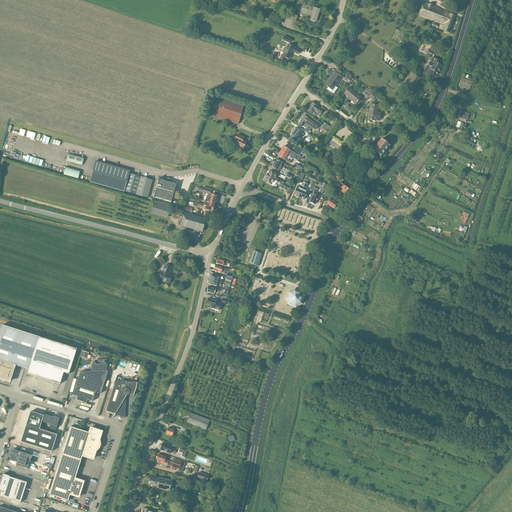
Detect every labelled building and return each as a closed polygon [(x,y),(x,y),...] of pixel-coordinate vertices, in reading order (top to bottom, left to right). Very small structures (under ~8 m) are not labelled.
[(455,16),(424,1),(418,14),(443,23),(441,29),(448,32),(455,16)] [(296,2),(295,7),(299,8),(298,10),(301,11),(301,10),(304,11),(304,10),(312,13),(312,15),(310,20),(312,20),(316,22),(320,10),(314,8),(296,2)] [(288,20),(295,23),(297,16),(290,14),(288,20)] [(281,55),(280,59),(281,60),(284,61),(286,57),(289,59),(291,53),(292,53),(293,52),(298,54),(300,51),(295,48),(295,47),(289,44),(287,49),(285,48),(283,52),(285,53),(283,56),(281,55)] [(429,50),(428,50),(426,53),(433,57),(435,53),(432,52),(433,50),(430,49),(429,50)] [(432,67),(428,73),(435,77),(441,65),(439,64),(440,62),(432,57),(428,65),(432,67)] [(334,72),(325,85),(332,90),(335,92),(337,88),(335,86),(342,77),(344,74),(337,69),(335,72),(334,72)] [(403,87),(404,88),(413,93),(423,79),(412,73),(403,87)] [(355,104),(362,97),(350,87),(344,94),(350,99),(355,104)] [(214,117),(238,125),(244,105),(220,98),(214,117)] [(312,104),(307,111),(311,114),(315,117),(317,113),(320,115),(323,111),(317,107),(317,106),(312,103),(312,104)] [(377,112),(378,110),(378,105),(370,104),(368,119),(376,121),(376,120),(379,121),(381,113),(377,112)] [(462,111),(460,118),(468,120),(470,113),(462,111)] [(308,118),(304,115),(299,124),(303,126),(307,129),(309,125),(315,130),(318,125),(308,118)] [(324,123),(322,125),(328,129),(331,132),(338,122),(336,121),(331,128),(324,123)] [(304,134),(301,133),(302,132),(296,128),(290,136),(296,140),(299,136),(301,138),(304,134)] [(346,136),(337,130),(333,136),(342,142),(346,136)] [(30,131),(28,137),(58,145),(60,140),(44,136),(44,135),(30,131)] [(234,144),(236,144),(236,145),(243,148),(246,142),(242,140),(244,138),(237,134),(235,139),(233,140),(234,144)] [(372,142),(366,150),(366,151),(369,153),(373,149),(373,150),(381,156),(389,145),(381,139),(376,145),(374,143),(374,144),(372,142)] [(293,149),(301,154),(304,150),(295,145),(293,149)] [(298,155),(291,151),(283,146),(280,151),(288,155),(289,153),(296,157),(298,155)] [(25,151),(22,161),(46,167),(56,170),(58,164),(54,163),(55,160),(49,158),(48,161),(36,158),(37,151),(29,149),(28,152),(25,151)] [(291,161),(286,158),(288,155),(280,151),(278,156),(285,160),(290,163),(291,161)] [(66,161),(82,165),(84,158),(68,153),(66,161)] [(272,166),(279,170),(281,168),(283,169),(286,171),(287,168),(286,167),(287,165),(283,163),(276,159),(275,161),(274,161),(272,166)] [(124,192),(124,191),(129,173),(130,171),(96,161),(89,182),(124,192)] [(78,179),(80,171),(65,167),(63,175),(78,179)] [(269,170),(267,175),(280,183),(281,181),(275,178),(277,175),(269,170)] [(129,173),(124,191),(147,198),(153,180),(129,173)] [(267,175),(264,180),(271,185),(273,182),(275,183),(278,185),(280,183),(267,175)] [(154,198),(154,197),(171,201),(171,203),(177,183),(176,184),(170,182),(171,180),(166,179),(165,181),(159,179),(160,178),(154,198)] [(351,185),(344,180),(339,186),(343,189),(341,191),(344,194),(351,185)] [(303,182),(301,186),(300,188),(297,186),(293,195),(299,197),(305,183),(303,182)] [(308,184),(305,183),(299,197),(304,200),(308,191),(305,190),(306,188),(308,184)] [(311,191),(313,192),(311,195),(312,195),(309,202),(315,204),(318,197),(315,195),(316,192),(317,189),(313,187),(311,191)] [(212,203),(215,203),(217,196),(211,194),(210,197),(206,196),(205,200),(212,202),(212,203)] [(328,205),(333,209),(337,203),(331,198),(328,202),(327,201),(325,204),(328,206),(328,205)] [(194,201),(193,205),(212,211),(213,210),(214,210),(215,207),(214,207),(215,204),(215,203),(212,203),(212,202),(205,200),(204,204),(199,203),(194,201)] [(167,218),(170,207),(154,202),(150,214),(167,218)] [(184,213),(181,226),(202,232),(206,219),(184,213)] [(259,253),(253,251),(250,263),(258,266),(262,254),(259,253)] [(216,263),(215,265),(222,267),(223,266),(224,266),(226,266),(227,264),(227,262),(224,261),(224,260),(218,258),(216,263)] [(161,276),(160,276),(159,278),(160,279),(159,280),(169,283),(172,276),(168,275),(171,267),(165,265),(162,273),(162,272),(161,276)] [(215,265),(214,270),(221,272),(225,274),(226,269),(222,268),(222,267),(215,265)] [(222,280),(218,279),(219,276),(211,274),(210,279),(222,282),(222,280)] [(295,290),(289,293),(287,298),(290,303),(295,306),(300,303),(302,298),(300,292),(295,290)] [(208,298),(206,304),(212,306),(211,308),(220,310),(222,303),(217,302),(217,301),(208,298)] [(251,309),(248,321),(252,322),(253,320),(261,322),(264,312),(251,309)] [(0,378),(2,379),(2,378),(3,378),(11,381),(11,380),(16,365),(25,368),(29,369),(27,374),(60,384),(64,372),(69,373),(77,349),(72,347),(39,337),(2,325),(0,331),(0,378)] [(102,389),(108,371),(106,371),(106,367),(107,367),(107,366),(107,365),(106,365),(106,364),(106,363),(105,363),(105,362),(104,361),(107,359),(106,359),(99,359),(98,359),(97,360),(96,360),(95,360),(95,361),(94,361),(94,362),(93,361),(93,362),(92,363),(92,364),(92,365),(91,366),(91,367),(92,371),(80,372),(77,381),(102,389)] [(136,383),(136,382),(115,381),(117,376),(111,394),(125,399),(128,393),(132,396),(132,394),(133,393),(134,392),(134,390),(135,389),(135,388),(136,386),(136,385),(136,383)] [(100,394),(102,389),(77,381),(73,395),(77,397),(77,399),(87,402),(87,400),(92,402),(95,392),(100,394)] [(126,399),(125,399),(111,394),(105,411),(116,415),(124,417),(126,399)] [(57,435),(39,429),(43,417),(44,418),(43,422),(51,425),(49,431),(54,433),(56,426),(57,427),(57,426),(60,418),(53,416),(53,417),(45,414),(45,415),(44,416),(30,411),(21,442),(52,452),(57,435)] [(176,411),(172,420),(178,423),(182,414),(176,411)] [(187,422),(205,430),(209,420),(190,413),(187,422)] [(98,442),(98,441),(99,440),(102,433),(101,431),(91,428),(89,433),(70,427),(61,455),(81,461),(82,456),(92,459),(93,458),(96,450),(95,449),(96,449),(96,448),(97,448),(97,447),(98,447),(98,446),(98,445),(99,444),(98,443),(98,442)] [(168,428),(166,434),(172,436),(175,428),(172,427),(171,429),(168,428)] [(174,449),(175,446),(172,445),(171,446),(162,443),(160,450),(170,453),(172,449),(174,449)] [(187,450),(179,447),(178,451),(178,452),(182,453),(181,456),(184,457),(186,453),(187,450)] [(8,464),(16,466),(16,465),(28,469),(27,471),(45,477),(50,462),(13,450),(8,463),(8,464)] [(71,492),(77,494),(79,495),(84,481),(75,479),(81,461),(61,455),(48,494),(68,501),(71,492)] [(158,455),(156,460),(161,461),(160,463),(167,465),(171,466),(173,463),(164,460),(166,457),(158,455)] [(181,462),(174,460),(173,463),(171,466),(179,469),(181,462)] [(197,478),(206,481),(208,476),(199,473),(197,478)] [(9,476),(3,474),(0,483),(0,491),(3,492),(2,497),(20,503),(27,482),(9,477),(9,476)] [(151,477),(149,485),(157,487),(157,488),(169,491),(172,481),(159,478),(159,479),(151,477)]
